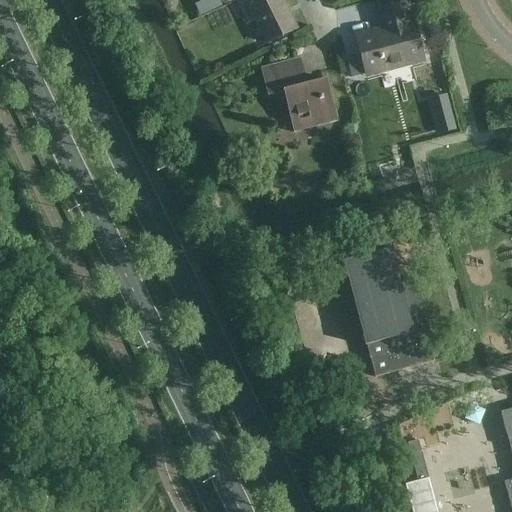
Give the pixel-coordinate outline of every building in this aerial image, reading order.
[(238,0),(236,1),(247,25),(256,20),(268,45),(296,31),(281,0),(238,0)] [(405,64),(423,59),(413,22),(410,23),(404,2),(375,9),(381,30),(355,37),(364,74),(384,69),(383,64),(404,59),(405,64)] [(309,123),(334,116),(324,77),(295,85),(289,59),(259,66),(266,95),(282,91),(290,121),(307,116),(309,123)] [(505,111),(511,109),(511,97),(502,100),(505,111)] [(374,377),(437,361),(416,280),(400,284),(394,258),(391,248),(342,261),(345,272),(345,271),(362,336),(364,346),(366,345),(374,377)] [(511,479),(504,482),(505,488),(511,486),(511,408),(500,412),(511,455),(511,479)] [(417,440),(407,443),(410,455),(420,452),(417,440)] [(410,455),(417,480),(427,477),(420,452),(410,455)] [(413,482),(404,484),(411,511),(436,511),(427,478),(413,482)]
